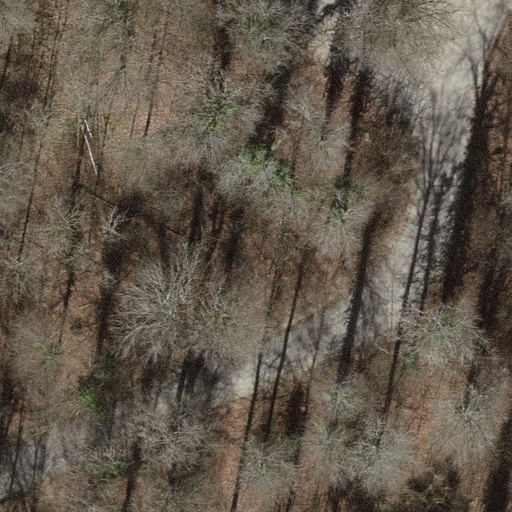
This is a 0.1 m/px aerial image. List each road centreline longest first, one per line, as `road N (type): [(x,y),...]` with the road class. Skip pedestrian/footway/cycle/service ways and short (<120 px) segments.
road 1 (track): [(421,66),(464,147),(434,240),(389,289),(283,350)]
road 2 (track): [(0,472),(283,350)]
road 3 (track): [(268,0),(421,66),(484,0)]
